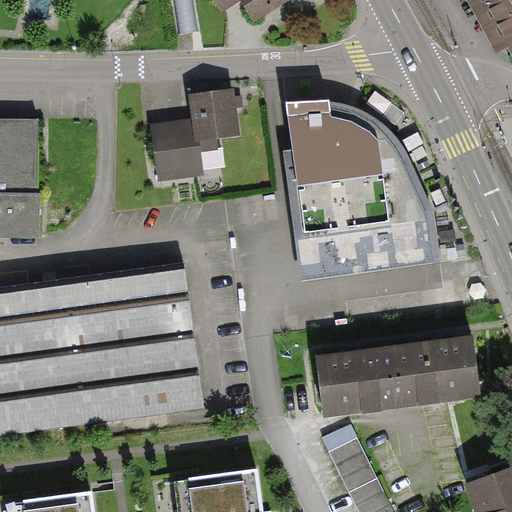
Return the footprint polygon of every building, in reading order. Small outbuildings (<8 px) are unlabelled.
[(208,0),(220,17),(238,5),(251,25),(289,0),(208,0)] [(511,0),(489,0),(511,40),(511,0)] [(185,125),(149,129),(155,185),(199,180),(196,156),(216,154),(214,139),(239,136),(235,92),(182,97),(185,125)] [(317,107),(274,109),(294,285),(434,269),(428,219),(400,154),(379,128),(350,114),(317,107)] [(0,234),(35,234),(35,123),(0,122),(0,234)] [(0,438),(202,412),(184,267),(0,290),(0,438)] [(459,278),(436,279),(437,304),(461,302),(459,278)] [(317,358),(324,416),(478,396),(471,338),(317,358)] [(390,511),(354,440),(326,454),(355,511),(390,511)] [(511,511),(511,467),(453,489),(461,511),(511,511)] [(179,489),(182,511),(266,511),(262,477),(179,489)] [(15,510),(15,511),(99,511),(98,499),(15,510)]
